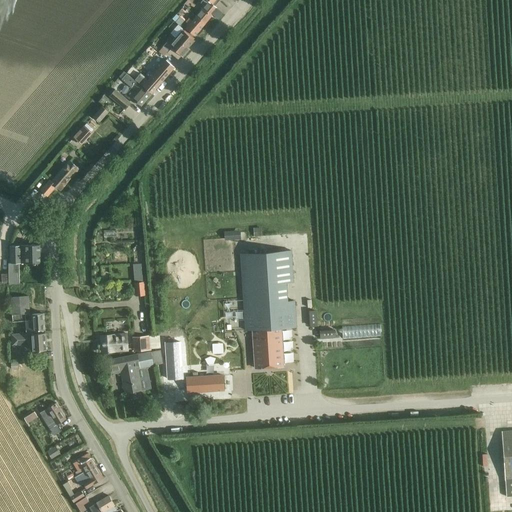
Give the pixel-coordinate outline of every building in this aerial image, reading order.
[(223,14),(215,7),(212,5),(216,0),(203,0),(201,2),(205,6),(201,11),(210,18),(213,15),(218,19),(223,14)] [(205,24),(210,18),(201,11),(199,13),(189,4),(185,7),(196,17),(205,24)] [(194,36),(205,24),(196,17),(192,21),(189,18),(186,22),(189,25),(186,29),(194,36)] [(180,26),(184,21),(179,18),(176,22),(180,26)] [(194,41),(186,34),(182,30),(175,39),(172,36),(163,46),(163,47),(169,51),(173,55),(178,60),(181,56),(183,57),(189,49),(188,48),(194,41)] [(163,47),(159,52),(164,57),(169,51),(163,47)] [(150,62),(156,67),(164,58),(158,53),(150,62)] [(174,68),(165,60),(149,79),(147,77),(146,78),(141,74),(136,80),(144,87),(151,94),(174,68)] [(133,70),(129,75),(134,79),(138,74),(133,70)] [(151,95),(143,88),(126,74),(122,79),(132,88),(125,95),(126,96),(131,101),(133,99),(141,106),(151,95)] [(125,109),(130,103),(115,90),(110,96),(125,109)] [(115,103),(108,97),(103,102),(111,108),(115,103)] [(102,107),(93,117),(99,122),(108,112),(102,107)] [(91,132),(84,126),(74,138),(81,144),(91,132)] [(79,168),(71,161),(52,182),(50,181),(41,190),(47,196),(55,186),(60,190),(79,168)] [(239,231),(224,232),(225,238),(225,241),(240,240),(239,233),(239,231)] [(19,284),(19,263),(30,263),(40,263),(39,245),(10,246),(10,256),(10,263),(8,263),(9,274),(9,284),(19,284)] [(252,330),(255,368),(283,366),(281,328),(296,327),(294,301),(287,302),(286,283),(293,282),(291,251),(240,254),(245,330),(252,330)] [(184,263),(176,268),(181,276),(189,271),(184,263)] [(144,283),(143,283),(134,283),(135,296),(145,295),(144,283)] [(29,296),(10,297),(12,322),(30,321),(29,296)] [(43,313),(32,314),(32,321),(26,321),(27,331),(44,330),(43,313)] [(33,351),(36,351),(46,350),(45,333),(32,334),(33,351)] [(20,334),(11,335),(12,345),(32,344),(31,334),(20,334)] [(129,352),(128,340),(128,335),(111,335),(101,336),(102,351),(112,351),(122,350),(122,352),(129,352)] [(135,351),(147,350),(146,337),(134,338),(135,351)] [(176,340),(169,341),(169,348),(177,348),(176,340)] [(111,373),(121,371),(125,393),(140,390),(136,369),(153,365),(162,363),(160,350),(151,352),(109,360),(111,373)] [(223,375),(187,378),(188,394),(224,391),(223,375)] [(65,420),(56,404),(47,409),(40,413),(47,424),(50,429),(65,420)] [(511,430),(502,431),(505,481),(506,497),(511,496),(511,430)] [(47,452),(51,458),(60,453),(56,447),(47,452)] [(78,476),(95,466),(88,453),(78,459),(79,460),(74,463),(78,471),(76,472),(78,475),(78,476)] [(83,484),(86,488),(94,484),(103,479),(95,466),(78,476),(78,475),(75,477),(80,486),(83,484)] [(68,482),(63,485),(66,491),(70,488),(71,487),(68,482)] [(70,497),(74,502),(84,496),(81,490),(70,497)] [(122,511),(120,508),(117,510),(108,495),(100,500),(96,502),(101,511),(122,511)] [(88,501),(86,497),(75,503),(79,511),(83,511),(86,510),(83,505),(88,501)]
